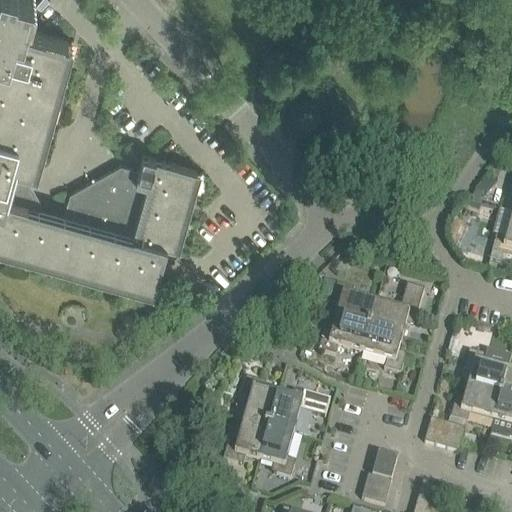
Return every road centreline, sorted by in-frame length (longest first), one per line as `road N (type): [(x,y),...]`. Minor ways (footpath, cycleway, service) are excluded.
road 1 (residential): [(65,465),(333,222)]
road 2 (residential): [(135,0),(333,222)]
road 3 (residential): [(411,448),(458,283)]
road 4 (residential): [(433,235),(511,134)]
